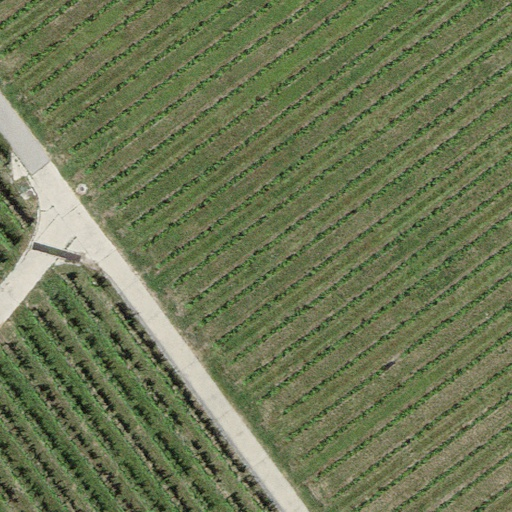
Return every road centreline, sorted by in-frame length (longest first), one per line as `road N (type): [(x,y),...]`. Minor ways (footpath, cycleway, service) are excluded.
road 1 (track): [(296,511),(0,111)]
road 2 (track): [(77,217),(0,310)]
